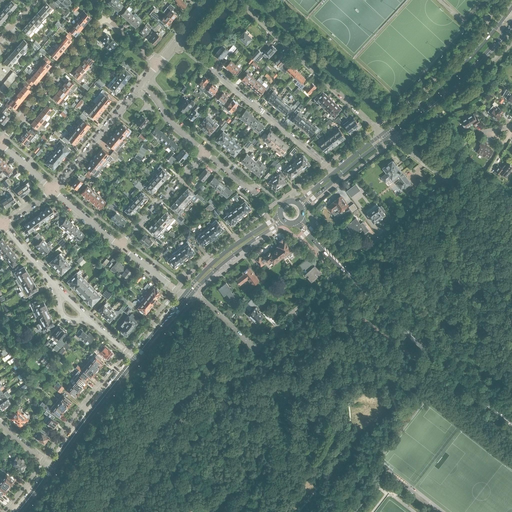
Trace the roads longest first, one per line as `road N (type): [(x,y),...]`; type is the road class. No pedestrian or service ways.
road 1 (secondary): [(511,425),(298,220)]
road 2 (residential): [(334,171),(176,40)]
road 3 (residential): [(237,0),(382,133)]
road 4 (residential): [(134,357),(59,291),(1,224)]
road 5 (secondary): [(510,6),(438,87),(382,133)]
road 6 (secondary): [(388,136),(511,22)]
road 7 (residential): [(192,291),(256,350),(315,296)]
road 8 (residential): [(0,141),(104,14)]
road 9 (secondary): [(50,467),(134,357)]
road 10 (residential): [(51,189),(140,85)]
road 11 (residential): [(118,245),(204,152)]
